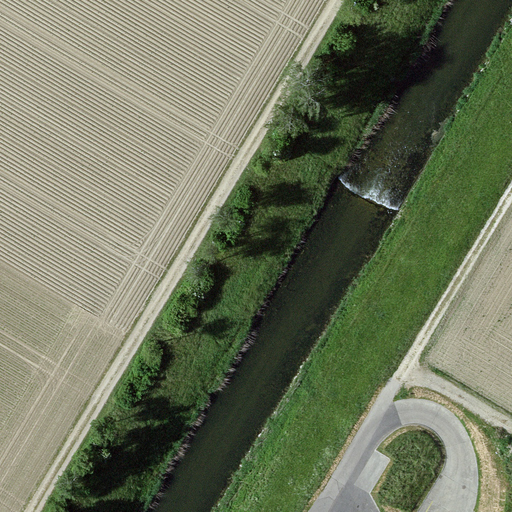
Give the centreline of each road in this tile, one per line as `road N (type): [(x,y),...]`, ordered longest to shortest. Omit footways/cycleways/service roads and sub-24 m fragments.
road 1 (track): [(27,511),(332,0)]
road 2 (track): [(317,511),(511,177)]
